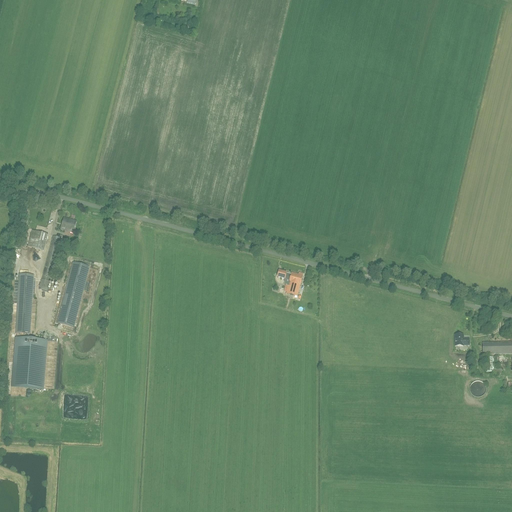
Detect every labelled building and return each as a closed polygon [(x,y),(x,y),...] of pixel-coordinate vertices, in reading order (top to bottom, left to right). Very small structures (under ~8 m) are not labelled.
[(63,218),(61,229),(74,233),(75,228),(74,228),(76,221),(63,218)] [(27,247),(44,251),(48,235),(32,230),(27,247)] [(41,280),(39,290),(47,292),(49,282),(61,238),(53,236),(41,280)] [(73,262),(56,323),(74,328),(90,266),(73,262)] [(285,284),(288,285),(286,294),(297,297),(303,276),(291,273),(291,274),(286,273),(279,271),(277,278),(284,279),(284,281),(285,284)] [(19,274),(19,279),(18,279),(15,334),(30,334),(33,280),(34,275),(19,274)] [(463,335),(457,335),(455,335),(455,347),(463,346),(469,346),(469,339),(465,339),(463,340),(463,335)] [(11,386),(44,389),(47,341),(15,338),(11,386)] [(511,341),(482,343),(482,355),(511,354),(511,341)] [(494,357),(485,357),(485,373),(494,373),(494,357)] [(479,381),(476,381),(473,382),(472,384),(471,385),(470,387),(469,389),(470,390),(470,392),(471,395),(473,396),(475,397),(476,397),(478,397),(480,397),(481,397),(483,395),(485,394),(486,392),(486,389),(486,387),(485,385),(483,383),(481,382),(479,381)]
